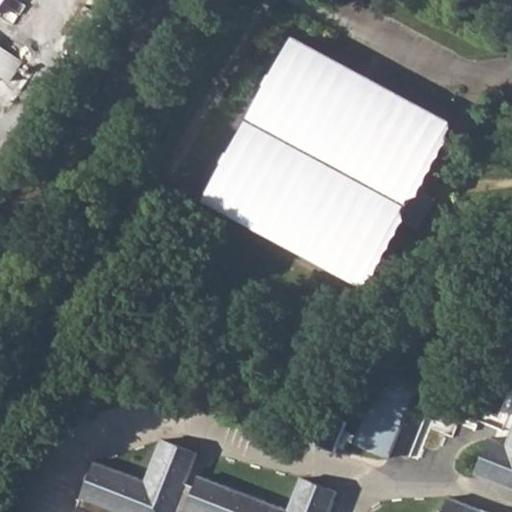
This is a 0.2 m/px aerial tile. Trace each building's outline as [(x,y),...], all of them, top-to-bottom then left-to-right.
[(0,37),(17,52),(26,42),(5,25),(0,30),(0,37)] [(455,122),(294,40),(215,194),(362,268),(392,209),(422,224),(437,195),(422,187),(455,122)] [(56,84),(34,70),(20,90),(42,105),(56,84)] [(391,351),(363,423),(400,437),(428,366),(391,351)] [(329,511),(338,491),(301,476),(288,509),(246,493),(199,474),(194,485),(186,482),(197,452),(161,438),(144,480),(94,460),(73,511),(488,511),(448,497),(442,511),(329,511)]
